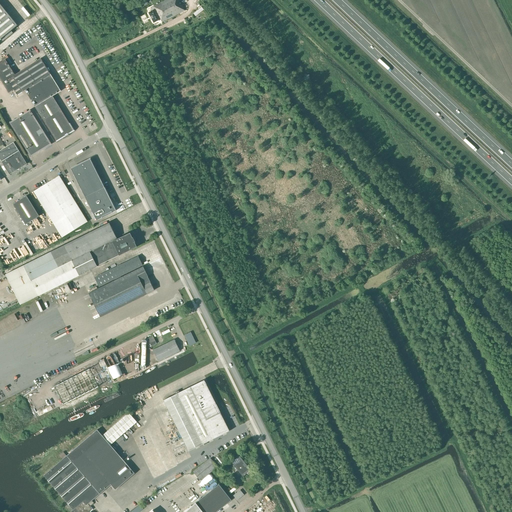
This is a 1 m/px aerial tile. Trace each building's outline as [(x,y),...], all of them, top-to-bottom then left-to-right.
[(166,19),(185,10),(182,4),(181,5),(179,1),(180,0),(179,0),(165,0),(154,6),(155,9),(148,13),(154,23),(160,19),(162,22),(166,19)] [(0,40),(1,40),(3,41),(12,33),(11,31),(17,25),(0,4),(0,40)] [(41,58),(15,75),(5,59),(0,62),(0,79),(9,93),(14,90),(17,95),(24,90),(50,74),(41,58)] [(50,74),(24,90),(35,107),(56,141),(66,135),(66,136),(68,135),(68,134),(74,130),(52,96),(61,91),(50,74)] [(9,123),(31,157),(51,144),(30,110),(9,123)] [(0,150),(0,159),(9,175),(27,164),(13,142),(0,150)] [(103,187),(90,160),(72,169),(85,196),(96,219),(115,210),(104,187),(103,187)] [(34,191),(62,238),(72,231),(88,222),(59,176),(34,191)] [(13,204),(26,225),(39,216),(27,196),(13,204)] [(109,223),(6,274),(20,304),(38,296),(79,275),(97,266),(128,251),(137,247),(135,242),(133,237),(132,238),(130,233),(121,237),(122,237),(117,239),(109,223)] [(40,250),(52,245),(50,240),(38,246),(40,250)] [(99,287),(142,265),(138,256),(95,277),(99,287)] [(147,294),(154,290),(149,278),(148,278),(147,276),(148,276),(143,266),(89,293),(100,317),(147,294)] [(190,332),(184,335),(189,345),(195,342),(190,332)] [(158,361),(180,351),(174,340),(153,350),(158,361)] [(145,358),(150,356),(142,341),(137,344),(145,358)] [(119,353),(125,372),(129,371),(123,352),(119,353)] [(219,404),(217,405),(204,380),(177,394),(177,393),(163,400),(188,451),(202,444),(229,430),(218,409),(221,408),(219,404)] [(63,459),(44,476),(72,508),(73,510),(70,511),(89,511),(93,509),(90,506),(94,503),(92,500),(100,494),(110,484),(115,490),(134,473),(110,445),(137,422),(129,413),(102,436),(97,430),(66,456),(63,452),(59,455),(63,459)] [(242,475),(250,470),(239,456),(231,461),(242,475)] [(200,480),(217,467),(210,458),(193,472),(200,480)] [(195,503),(183,511),(215,511),(231,500),(219,484),(195,503)] [(235,494),(239,498),(244,495),(240,490),(235,494)]
